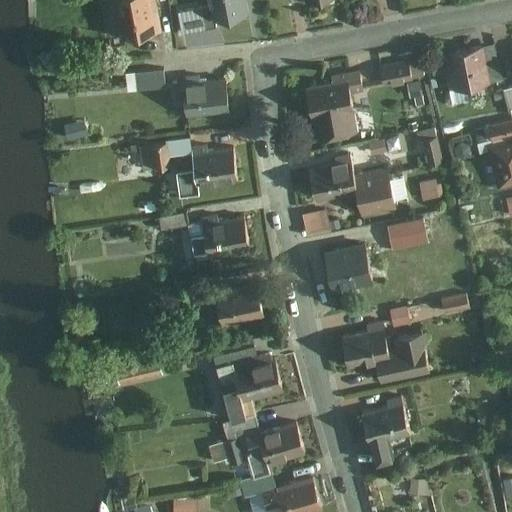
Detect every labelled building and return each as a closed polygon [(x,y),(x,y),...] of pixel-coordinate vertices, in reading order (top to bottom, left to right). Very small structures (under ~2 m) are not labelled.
[(161,30),(155,0),(115,0),(123,37),(161,30)] [(210,0),(211,5),(214,19),(247,13),(244,0),(210,0)] [(214,19),(211,5),(201,7),(205,29),(215,27),(214,19)] [(492,83),(485,46),(446,54),(453,91),(492,83)] [(410,60),(382,65),(386,86),(414,81),(410,60)] [(162,70),(136,72),(137,90),(164,88),(162,70)] [(334,82),(306,86),(316,140),(358,132),(351,93),(363,91),(360,70),(333,74),(334,82)] [(224,79),(184,83),(188,115),(228,111),(224,79)] [(511,120),(489,126),(493,141),(511,136),(511,120)] [(426,136),(428,160),(442,159),(440,134),(426,136)] [(511,186),(511,138),(487,145),(499,190),(511,186)] [(238,181),(234,149),(206,152),(206,144),(192,146),(194,171),(176,171),(179,196),(198,194),(197,186),(238,181)] [(336,162),(311,167),(317,198),(358,189),(355,174),(350,152),(335,156),(336,162)] [(387,167),(355,174),(358,189),(363,212),(396,204),(394,198),(391,182),(390,178),(387,167)] [(423,194),(441,192),(440,177),(422,178),(423,194)] [(326,209),(303,214),(307,236),(331,231),(326,209)] [(185,212),(159,217),(161,229),(188,224),(185,212)] [(251,249),(245,217),(218,221),(217,214),(201,217),(203,236),(191,238),(194,255),(207,253),(208,257),(251,249)] [(385,220),(387,245),(425,241),(422,216),(385,220)] [(366,242),(326,250),(333,286),(373,277),(366,242)] [(230,282),(215,285),(224,322),(264,313),(257,282),(232,288),(230,282)] [(437,297),(441,313),(471,305),(467,289),(437,297)] [(381,383),(430,373),(422,332),(394,337),(396,349),(391,351),(384,320),(367,324),(368,329),(341,335),(349,370),(376,363),(381,383)] [(272,352),(233,363),(239,387),(222,392),(230,421),(233,421),(256,415),(252,400),(282,392),(272,352)] [(113,368),(118,384),(159,371),(153,355),(113,368)] [(389,406),(363,411),(376,466),(395,461),(390,441),(411,436),(401,396),(387,399),(389,406)] [(261,432),(256,415),(233,421),(237,439),(245,436),(261,432)] [(306,454),(297,422),(261,432),(245,436),(251,455),(247,456),(254,477),(270,473),(268,465),(306,454)] [(211,460),(239,456),(236,436),(208,440),(211,460)] [(270,473),(254,477),(243,481),(247,496),(261,492),(275,488),(270,473)] [(322,511),(323,511),(313,477),(275,488),(261,492),(267,510),(280,505),(281,511),(322,511)]
